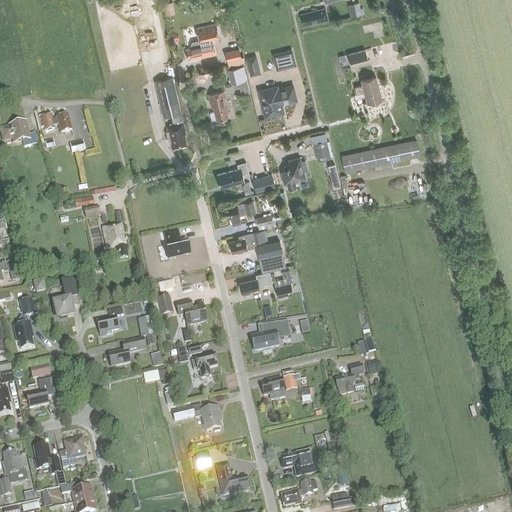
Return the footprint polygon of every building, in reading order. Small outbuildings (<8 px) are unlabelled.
[(349,11),(351,17),(364,14),(363,8),(360,9),(349,11)] [(310,24),(327,20),(324,9),(300,14),(302,24),(310,22),(310,24)] [(212,37),(218,36),(216,24),(197,28),(199,40),(191,42),(190,46),(191,48),(185,50),(187,58),(191,57),(192,60),(216,55),(212,37)] [(351,67),(368,63),(364,49),(348,53),(351,67)] [(227,61),(241,58),(239,50),(225,53),(227,61)] [(273,55),(277,70),(295,65),(291,51),(273,55)] [(245,58),(250,76),(258,74),(254,56),(245,58)] [(230,70),(233,83),(246,80),(243,67),(230,70)] [(375,76),(360,80),(362,85),(354,87),(356,94),(363,92),(366,104),(381,100),(375,76)] [(180,113),(171,77),(155,81),(163,117),(180,113)] [(259,91),(266,116),(282,112),(281,107),(284,103),(295,100),(292,86),(277,90),(276,87),(259,91)] [(224,91),(208,95),(211,108),(213,107),(214,112),(210,113),(211,120),(216,119),(216,120),(228,117),(226,109),(228,109),(224,91)] [(53,114),(39,117),(42,129),(44,128),(45,133),(54,131),(53,127),(59,126),(61,135),(72,132),(68,116),(54,120),(53,114)] [(25,122),(11,126),(11,128),(2,130),(4,140),(14,137),(15,144),(23,142),(24,148),(31,147),(25,122)] [(185,133),(183,122),(167,126),(172,148),(187,144),(184,134),(185,133)] [(330,156),(325,139),(313,142),(318,159),(330,156)] [(342,155),(345,172),(420,156),(416,140),(342,155)] [(70,146),(72,155),(85,152),(83,143),(70,146)] [(280,171),(283,184),(286,183),(288,189),(296,187),(294,181),(305,178),(303,171),(307,170),(305,163),(301,164),(299,156),(287,160),(289,167),(287,168),(287,170),(280,171)] [(220,185),(233,181),(233,184),(244,181),(242,174),(249,173),(246,162),(237,164),(238,169),(217,174),(220,185)] [(253,180),(256,192),(275,187),(272,175),(253,180)] [(21,187),(12,190),(13,197),(23,195),(21,187)] [(74,200),(75,209),(94,205),(92,197),(74,200)] [(231,217),(233,225),(242,223),(240,215),(240,214),(247,212),(248,215),(256,213),(253,200),(222,208),(225,219),(231,217)] [(86,208),(87,217),(102,215),(100,206),(86,208)] [(271,214),(255,218),(258,230),(267,228),(268,229),(274,228),(271,214)] [(119,252),(120,259),(128,257),(127,249),(128,249),(126,236),(124,237),(124,233),(125,233),(124,224),(103,228),(107,249),(115,247),(116,253),(119,252)] [(243,238),(230,241),(233,253),(248,249),(247,247),(256,245),(256,244),(266,241),(264,231),(252,233),(242,235),(243,238)] [(179,242),(177,232),(165,235),(167,244),(165,245),(168,260),(190,255),(186,240),(179,242)] [(286,266),(280,241),(256,247),(262,272),(286,266)] [(18,280),(15,266),(8,267),(11,282),(18,280)] [(291,276),(289,269),(281,271),(283,278),(291,276)] [(250,291),(259,289),(259,288),(262,287),(264,286),(264,285),(272,283),(270,271),(255,275),(256,278),(239,283),(242,293),(243,295),(251,293),(250,291)] [(175,288),(173,280),(158,284),(160,292),(175,288)] [(34,283),(36,292),(45,290),(43,281),(34,283)] [(53,303),(56,315),(61,318),(73,316),(71,303),(77,301),(73,283),(62,283),(66,300),(53,303)] [(290,283),(275,287),(277,297),(293,293),(290,283)] [(169,298),(157,301),(161,317),(172,314),(169,298)] [(32,334),(30,323),(29,324),(27,317),(35,315),(31,299),(20,302),(23,317),(21,317),(18,322),(19,326),(13,327),(17,343),(18,342),(20,350),(33,347),(30,335),(32,334)] [(187,326),(206,322),(203,306),(191,308),(190,301),(176,305),(179,316),(184,315),(187,326)] [(272,317),(270,308),(263,309),(265,319),(272,317)] [(96,321),(100,337),(112,334),(111,332),(118,330),(115,318),(123,316),(121,309),(108,312),(109,319),(96,321)] [(152,317),(145,318),(149,336),(155,335),(152,317)] [(259,336),(251,338),(252,345),(253,345),(254,351),(256,351),(278,346),(277,340),(277,338),(281,337),(281,339),(290,337),(290,334),(289,329),(288,326),(288,322),(278,323),(278,325),(274,325),(274,324),(262,326),(263,335),(259,336)] [(310,333),(307,322),(300,323),(302,335),(310,333)] [(153,336),(149,336),(146,337),(148,345),(155,344),(153,336)] [(128,354),(138,352),(145,350),(143,338),(121,343),(123,351),(108,354),(111,368),(130,363),(128,354)] [(368,353),(375,352),(372,340),(357,344),(360,356),(368,354),(368,353)] [(201,353),(200,346),(179,351),(182,360),(187,359),(188,357),(201,353)] [(201,379),(211,377),(209,369),(217,367),(214,354),(195,359),(195,360),(191,361),(193,371),(197,370),(198,371),(199,371),(201,379)] [(379,369),(377,361),(367,364),(370,376),(378,374),(377,369),(379,369)] [(0,372),(11,370),(9,363),(0,365),(0,372)] [(50,365),(31,367),(32,378),(51,376),(50,365)] [(343,377),(335,379),(338,389),(338,388),(339,393),(343,395),(347,394),(355,392),(353,385),(356,385),(354,377),(364,375),(362,365),(350,368),(352,374),(343,377)] [(0,377),(2,385),(14,382),(11,371),(0,373),(0,377)] [(298,380),(297,375),(283,378),(286,392),(297,390),(295,381),(298,380)] [(40,393),(27,396),(26,392),(29,409),(48,404),(47,397),(55,395),(51,379),(38,382),(40,393)] [(281,379),(276,380),(268,381),(269,383),(261,385),(263,394),(269,393),(270,400),(285,397),(283,391),(284,391),(281,379)] [(181,387),(174,385),(172,384),(173,388),(174,392),(175,396),(177,397),(181,387)] [(0,390),(0,415),(10,413),(7,400),(9,400),(7,389),(0,390)] [(309,390),(299,391),(300,398),(310,396),(309,390)] [(175,396),(174,392),(164,394),(167,406),(177,404),(175,396)] [(218,407),(201,411),(193,413),(192,407),(172,412),(175,422),(194,417),(195,419),(202,417),(206,432),(213,430),(214,432),(220,431),(219,429),(221,428),(218,415),(220,415),(218,407)] [(326,433),(328,442),(337,441),(336,432),(326,433)] [(85,457),(86,464),(87,464),(85,457),(85,456),(83,445),(84,444),(83,437),(75,439),(75,440),(64,443),(66,451),(59,453),(62,469),(74,466),(72,459),(85,457)] [(340,450),(338,441),(327,444),(328,452),(340,450)] [(51,476),(61,473),(58,460),(51,461),(47,445),(33,448),(36,461),(34,461),(36,470),(50,467),(51,476)] [(294,467),(296,478),(313,474),(311,466),(308,450),(295,453),(296,454),(280,457),(283,469),(294,467)] [(5,476),(7,476),(8,480),(9,486),(28,482),(26,472),(22,473),(18,456),(16,456),(15,452),(3,455),(5,463),(2,463),(5,476)] [(211,467),(208,453),(195,455),(199,469),(211,467)] [(345,468),(342,457),(336,459),(339,470),(345,468)] [(229,494),(237,492),(238,494),(248,491),(247,490),(248,489),(245,477),(232,480),(228,465),(216,467),(220,484),(221,484),(222,493),(229,491),(229,494)] [(8,480),(0,481),(4,496),(11,494),(9,486),(8,480)] [(295,505),(301,503),(300,497),(313,494),(312,491),(317,490),(315,482),(311,483),(310,480),(301,483),(302,490),(299,491),(298,489),(291,491),(292,492),(281,494),(284,506),(294,504),(295,505)] [(74,503),(93,499),(91,487),(77,490),(76,484),(66,486),(60,487),(62,494),(71,492),(74,503)] [(33,493),(24,495),(25,503),(35,501),(33,493)] [(91,511),(96,511),(93,499),(74,503),(75,511),(91,511)] [(332,502),(334,510),(350,507),(349,499),(348,499),(332,502)] [(23,511),(40,510),(40,503),(23,505),(23,511)]
